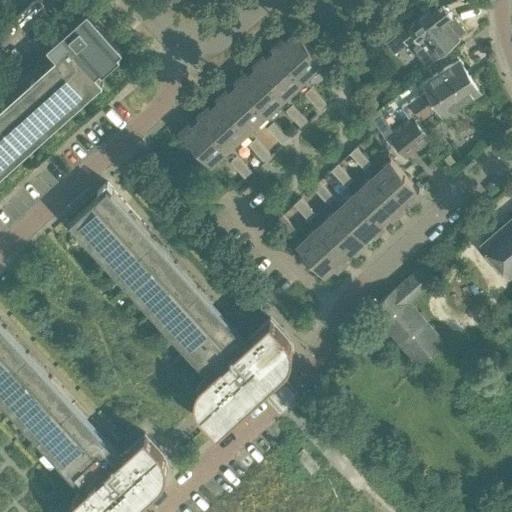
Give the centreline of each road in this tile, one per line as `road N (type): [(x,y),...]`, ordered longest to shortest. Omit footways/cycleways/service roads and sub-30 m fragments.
road 1 (residential): [(281,398),(318,362),(365,282),(511,150)]
road 2 (residential): [(0,251),(167,97),(187,41)]
road 3 (residential): [(281,398),(156,511)]
